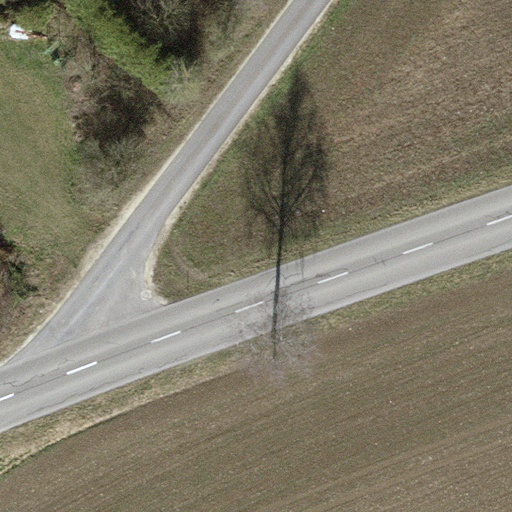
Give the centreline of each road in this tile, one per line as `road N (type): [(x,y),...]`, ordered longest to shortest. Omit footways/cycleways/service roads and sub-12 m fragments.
road 1 (tertiary): [(511,216),(0,396)]
road 2 (track): [(318,0),(0,422)]
